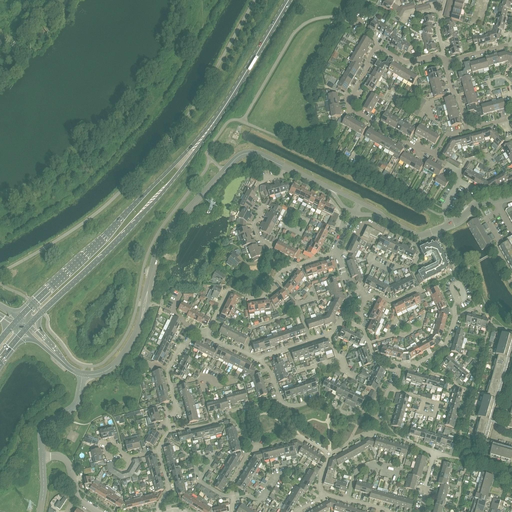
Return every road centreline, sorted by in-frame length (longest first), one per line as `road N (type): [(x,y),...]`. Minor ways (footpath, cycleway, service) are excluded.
road 1 (primary): [(224,106),(20,317)]
road 2 (primary): [(38,315),(152,203),(224,106)]
road 3 (unclassified): [(285,167),(255,153),(235,158),(169,230),(148,288)]
road 4 (residential): [(434,153),(351,109),(375,46)]
road 5 (residential): [(207,335),(228,289),(263,296),(277,274),(295,265)]
road 6 (primary): [(288,0),(224,106)]
